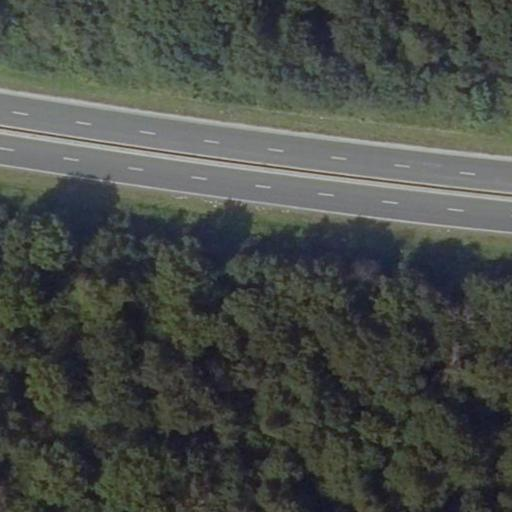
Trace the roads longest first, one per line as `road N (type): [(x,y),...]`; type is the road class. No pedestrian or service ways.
road 1 (trunk): [(511,179),(0,110)]
road 2 (trunk): [(0,150),(511,218)]
